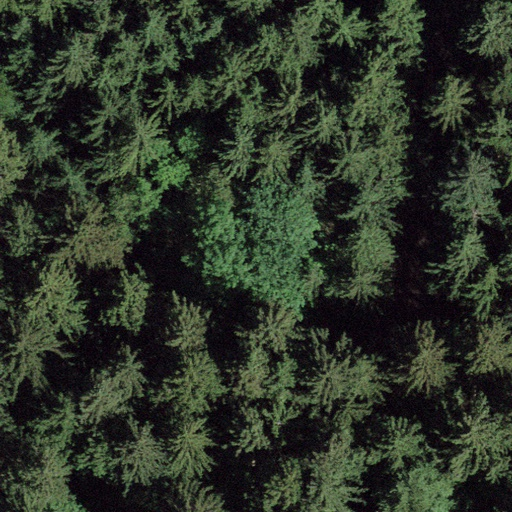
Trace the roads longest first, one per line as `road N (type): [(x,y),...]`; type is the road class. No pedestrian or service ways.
road 1 (track): [(367,511),(418,186),(436,0)]
road 2 (track): [(405,269),(511,392)]
